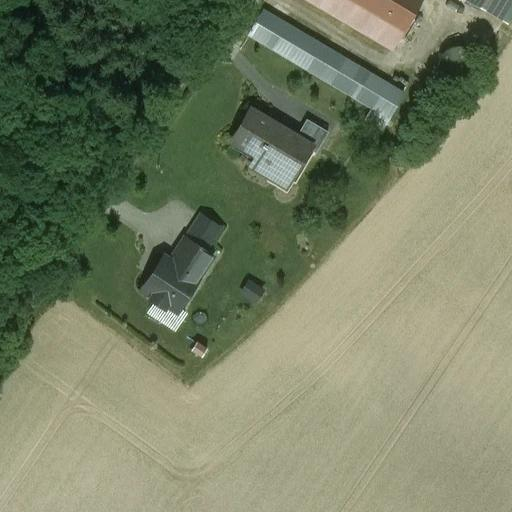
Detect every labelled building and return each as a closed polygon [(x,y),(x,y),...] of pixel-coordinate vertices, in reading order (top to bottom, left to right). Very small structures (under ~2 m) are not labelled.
[(419,0),(305,0),(392,51),(422,1),(419,0)] [(511,0),(484,0),(480,7),(505,23),(511,11),(511,0)] [(263,11),(247,35),(389,120),(403,94),(263,11)] [(295,137),(250,110),(231,141),(256,157),(251,166),(269,178),(272,172),(288,181),(308,149),(315,153),(327,132),(305,120),(295,137)] [(208,250),(222,228),(199,213),(185,235),(208,250)] [(202,278),(217,256),(208,250),(185,235),(183,234),(169,256),(202,278)] [(163,256),(141,290),(152,296),(150,300),(162,307),(165,303),(176,311),(180,305),(186,300),(187,294),(197,278),(169,260),(163,256)]
